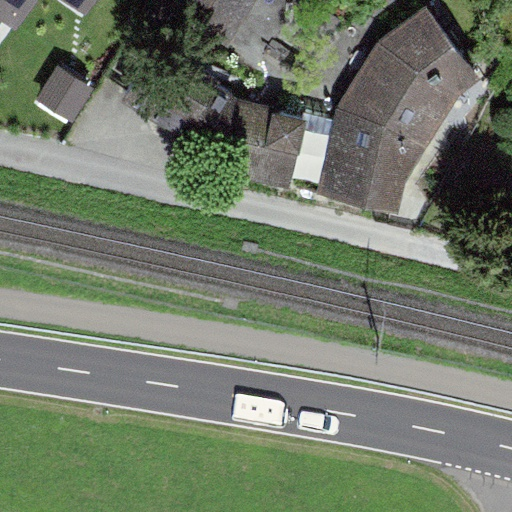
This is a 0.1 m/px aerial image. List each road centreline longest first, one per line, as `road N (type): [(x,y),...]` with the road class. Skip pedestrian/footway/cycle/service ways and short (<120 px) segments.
road 1 (primary): [(0,362),(333,412),(511,449)]
road 2 (residential): [(417,250),(0,155)]
